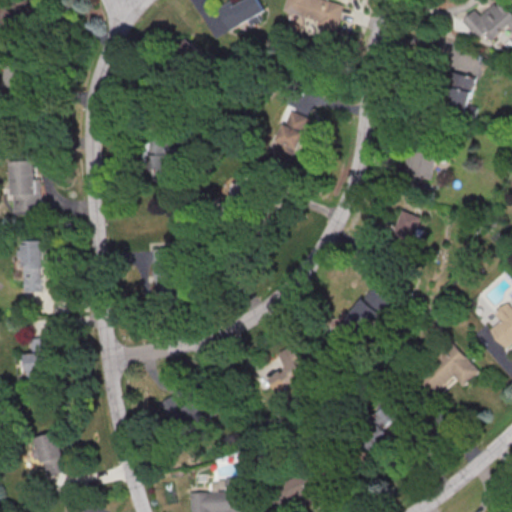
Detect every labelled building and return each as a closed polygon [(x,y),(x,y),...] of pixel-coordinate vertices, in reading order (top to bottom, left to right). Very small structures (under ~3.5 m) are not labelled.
[(234,0),(220,7),(232,29),(268,10),(262,0),(246,0),(237,5),(234,0)] [(345,1),(339,0),(288,0),(286,11),(320,19),(318,26),(338,31),(345,1)] [(465,21),(482,38),(487,33),(494,40),(509,25),(511,27),(511,7),(505,0),(500,0),(484,16),(477,9),(465,21)] [(40,2),(0,1),(0,34),(18,34),(18,20),(40,20),(40,2)] [(200,51),(189,39),(181,47),(192,58),(200,51)] [(27,69),(11,65),(6,85),(23,88),(27,69)] [(478,77),(456,72),(449,100),(471,105),(478,77)] [(295,154),(312,119),(293,109),(275,145),(295,154)] [(152,178),(173,179),(175,140),(154,139),(152,178)] [(438,151),(409,150),(407,176),(437,177),(438,151)] [(13,160),(15,211),(43,210),(42,178),(38,178),(37,159),(13,160)] [(226,194),(240,208),(257,192),(244,177),(226,194)] [(423,216),(404,209),(393,238),(411,245),(423,216)] [(44,240),(25,240),(25,291),(44,291),(44,240)] [(155,248),(156,282),(164,282),(164,291),(181,291),(180,247),(155,248)] [(347,318),(364,333),(391,300),(373,286),(347,318)] [(501,319),(490,329),(507,347),(511,342),(511,305),(508,301),(495,313),(501,319)] [(33,352),(26,353),(30,385),(54,381),(48,336),(31,338),(33,352)] [(280,396),(311,380),(292,344),(278,352),(287,368),(270,377),(280,396)] [(465,385),(481,370),(454,344),(421,378),(437,393),(455,375),(465,385)] [(210,397),(180,407),(176,396),(164,399),(172,423),(188,418),(191,426),(217,418),(210,397)] [(398,416),(386,400),(369,413),(381,429),(398,416)] [(70,470),(59,431),(37,437),(40,446),(33,448),(36,459),(43,457),(48,476),(70,470)] [(285,499),(318,490),(313,472),(280,481),(285,499)] [(191,491),(191,511),(247,511),(247,476),(225,476),(226,490),(191,491)]
